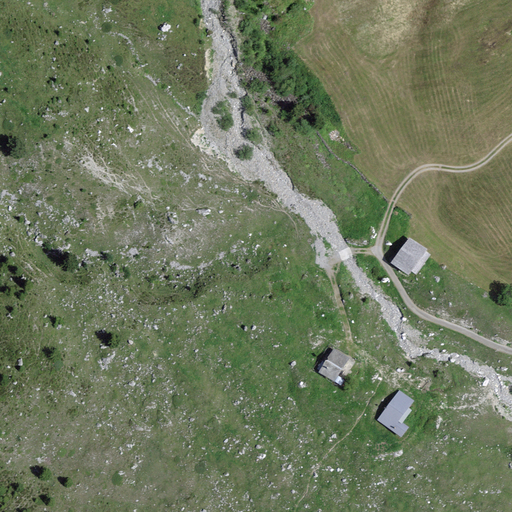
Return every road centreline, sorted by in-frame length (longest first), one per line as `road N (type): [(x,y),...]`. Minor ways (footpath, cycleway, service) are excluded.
road 1 (track): [(378,250),(411,176),(425,166),(471,167),(511,138)]
road 2 (track): [(383,370),(354,344),(329,266),(356,248),(378,250)]
road 3 (track): [(511,351),(422,314),(378,250)]
